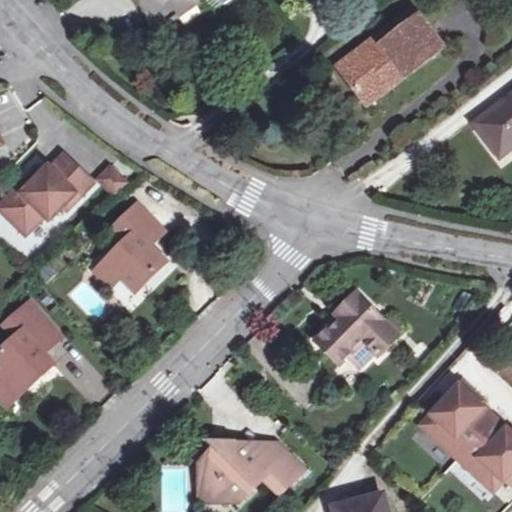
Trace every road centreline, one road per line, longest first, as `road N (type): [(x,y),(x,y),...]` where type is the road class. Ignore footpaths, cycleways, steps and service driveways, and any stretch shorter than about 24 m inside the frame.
road 1 (residential): [(43,511),(310,226)]
road 2 (unclassified): [(310,226),(104,107),(44,50),(7,0)]
road 3 (unclassified): [(511,257),(310,226)]
